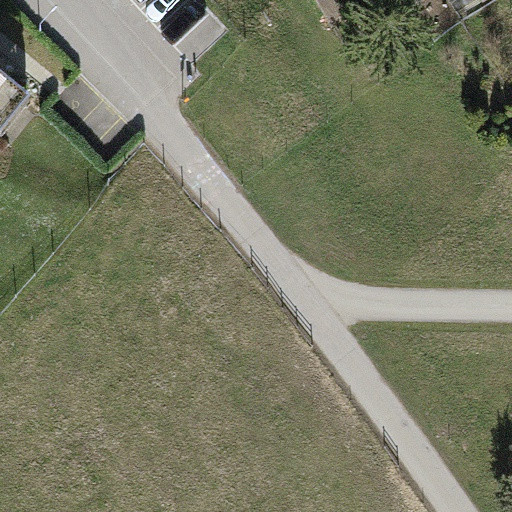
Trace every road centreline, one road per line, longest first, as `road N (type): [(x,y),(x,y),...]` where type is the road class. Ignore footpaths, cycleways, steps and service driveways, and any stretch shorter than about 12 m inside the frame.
road 1 (track): [(458,511),(306,297),(168,133),(153,86)]
road 2 (track): [(306,297),(511,304)]
